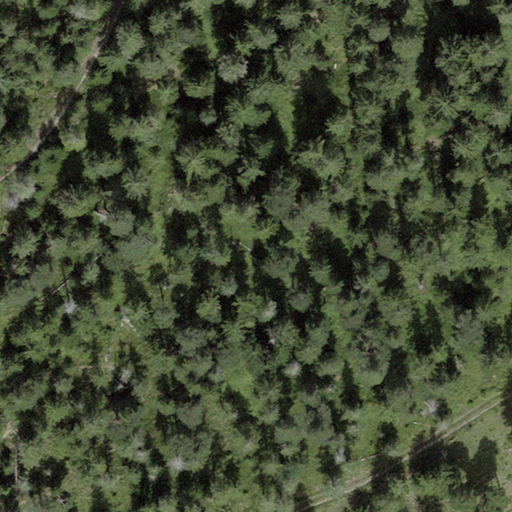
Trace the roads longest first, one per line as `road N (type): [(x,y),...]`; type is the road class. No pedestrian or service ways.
road 1 (track): [(0,193),(43,151),(90,70),(111,0)]
road 2 (track): [(315,511),(511,414)]
